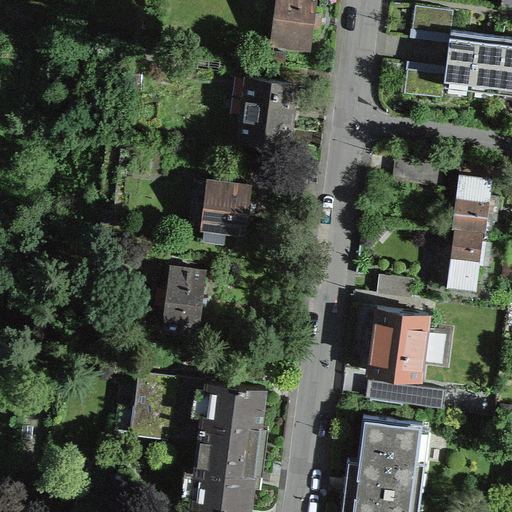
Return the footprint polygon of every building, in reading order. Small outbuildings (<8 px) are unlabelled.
[(276,0),(272,40),(309,45),(312,24),(319,25),(320,19),(321,12),(314,11),(315,0),(276,0)] [(415,5),(411,36),(450,41),(451,31),(454,10),(415,5)] [(472,91),(479,35),(451,31),(450,41),(446,73),(444,87),(472,91)] [(499,94),(506,38),(479,35),(472,91),(499,94)] [(499,94),(511,95),(511,38),(506,38),(499,94)] [(257,98),(246,96),(240,137),(287,143),(291,114),(295,82),(304,84),(306,67),(282,64),(281,79),(260,76),(257,98)] [(444,87),(446,73),(408,68),(405,91),(443,96),(444,87)] [(293,175),(295,159),(265,156),(263,171),(293,175)] [(396,157),(393,177),(423,181),(426,161),(396,157)] [(455,224),(483,228),(485,217),(488,217),(489,211),(497,212),(499,195),(488,193),(491,168),(463,164),(458,200),(455,224)] [(203,223),(205,224),(204,236),(224,239),(225,226),(243,229),(245,212),(249,213),(250,207),(250,200),(247,200),(249,184),(209,178),(203,223)] [(106,209),(104,209),(103,225),(115,226),(117,210),(113,209),(114,204),(107,204),(106,209)] [(483,228),(455,224),(451,253),(447,284),(476,287),(479,262),(483,263),(486,239),(482,238),(483,228)] [(511,277),(511,260),(505,260),(503,277),(511,277)] [(205,269),(170,264),(162,326),(197,331),(201,302),(205,269)] [(381,273),(379,290),(410,294),(413,277),(381,273)] [(372,343),(369,369),(420,376),(428,311),(377,305),(372,343)] [(245,349),(270,353),(272,338),(247,334),(245,349)] [(150,406),(147,430),(199,437),(266,445),(267,433),(269,424),(261,423),(266,385),(142,369),(137,404),(150,406)] [(351,508),(350,511),(418,511),(429,428),(422,427),(423,420),(363,412),(358,458),(355,475),(347,474),(348,473),(346,473),(344,481),(343,490),(350,491),(351,490),(353,490),(351,508)] [(255,470),(262,471),(266,445),(199,437),(190,501),(250,509),(254,482),(255,470)]
